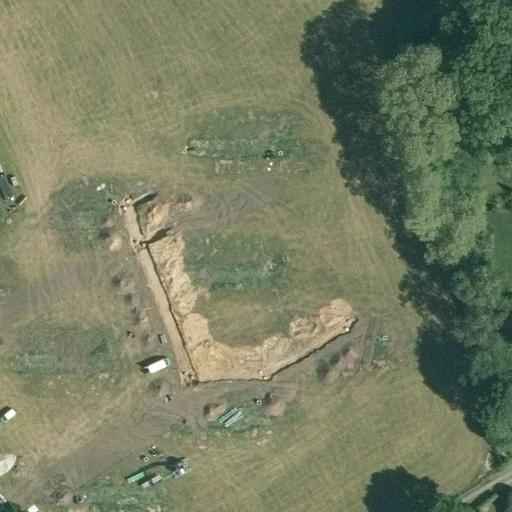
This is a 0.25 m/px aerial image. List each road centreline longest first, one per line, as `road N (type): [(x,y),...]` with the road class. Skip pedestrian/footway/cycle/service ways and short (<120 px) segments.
road 1 (residential): [(185,173),(0,269)]
road 2 (residential): [(112,0),(185,173)]
